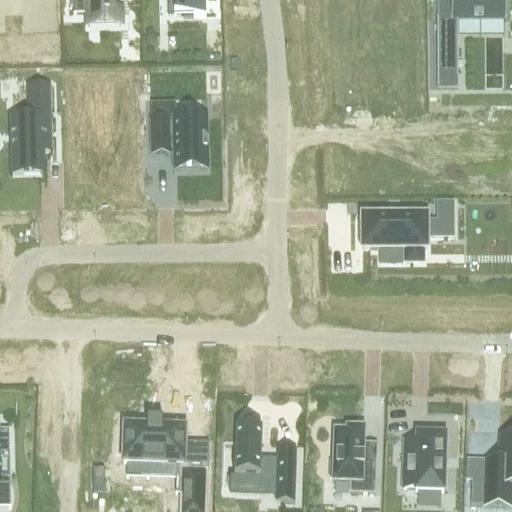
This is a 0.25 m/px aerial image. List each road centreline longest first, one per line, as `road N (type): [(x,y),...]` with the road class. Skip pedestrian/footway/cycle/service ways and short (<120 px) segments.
road 1 (residential): [(11,325),(24,254),(278,251)]
road 2 (residential): [(11,325),(278,337)]
road 3 (residential): [(278,251),(277,91),(266,0)]
road 4 (residential): [(278,337),(511,345)]
